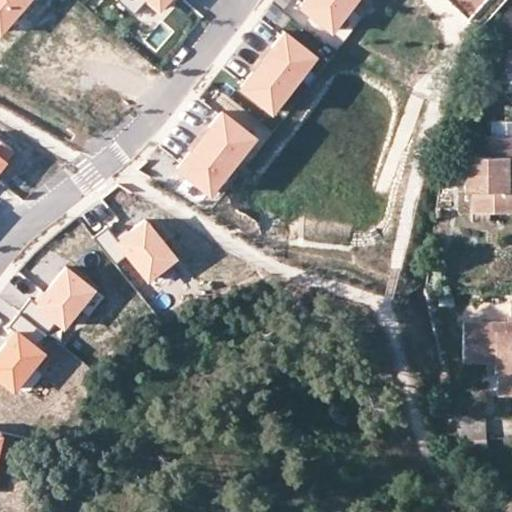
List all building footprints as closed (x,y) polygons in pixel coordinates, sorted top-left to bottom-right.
[(0,0),(0,35),(0,36),(31,0),(0,0)] [(172,0),(117,0),(133,13),(144,1),(159,14),(172,0)] [(353,6),(345,0),(300,0),(294,8),(330,36),(353,6)] [(319,55),(283,27),(260,57),(296,85),(319,55)] [(296,85),(260,57),(237,87),(272,114),(296,85)] [(257,136),(221,108),(198,138),(234,166),(257,136)] [(497,133),(511,133),(511,119),(497,120),(497,133)] [(511,154),(511,133),(497,134),(469,133),(470,153),(464,153),(464,188),(471,188),(472,224),(489,224),(488,210),(511,209),(511,174),(509,175),(508,155),(511,154)] [(0,163),(13,149),(0,137),(0,163)] [(234,166),(198,138),(175,168),(210,195),(234,166)] [(91,238),(112,264),(126,253),(153,283),(178,261),(143,221),(117,242),(105,227),(91,238)] [(22,304),(12,318),(40,337),(49,322),(58,328),(83,290),(54,271),(29,309),(22,304)] [(30,351),(40,337),(12,318),(2,333),(10,338),(0,352),(0,385),(13,394),(38,357),(30,351)] [(511,318),(511,321),(465,320),(464,361),(495,362),(496,372),(511,372),(511,318)] [(456,437),(485,436),(484,411),(455,413),(456,437)] [(511,511),(511,497),(501,498),(501,511),(511,511)]
